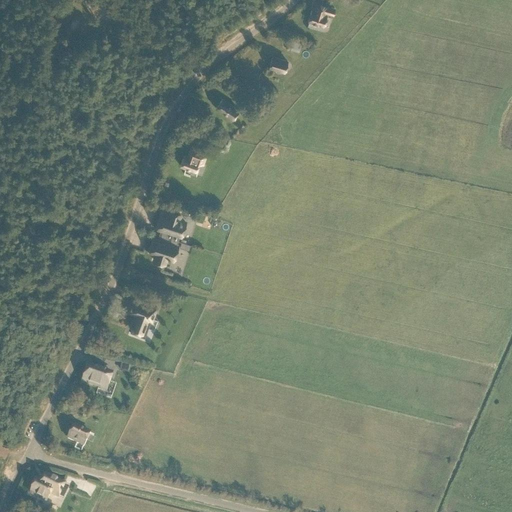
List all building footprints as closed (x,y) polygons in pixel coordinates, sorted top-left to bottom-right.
[(331,2),(327,1),(326,6),(316,3),(313,12),(311,11),(308,22),(323,26),(326,16),(332,17),(332,14),(333,15),(335,9),(329,8),(331,2)] [(293,39),(291,46),(300,48),(301,42),(293,39)] [(284,72),(287,62),(272,57),(269,68),(284,72)] [(232,120),(238,111),(221,100),(215,109),(232,120)] [(249,120),(256,112),(250,107),(247,110),(249,112),(245,116),(249,120)] [(222,148),(224,142),(213,138),(212,144),(222,148)] [(206,155),(190,149),(187,157),(184,156),(180,166),(195,172),(198,163),(203,165),(206,155)] [(162,231),(161,236),(177,241),(179,236),(181,236),(185,222),(178,220),(180,214),(170,211),(168,217),(162,215),(157,229),(162,231)] [(159,240),(154,239),(150,253),(155,255),(154,261),(164,264),(166,258),(173,260),(177,246),(175,246),(177,241),(161,236),(159,240)] [(180,247),(189,250),(190,245),(181,242),(180,247)] [(150,298),(159,301),(161,295),(152,292),(150,298)] [(132,299),(128,312),(135,315),(130,329),(142,333),(148,319),(151,321),(156,308),(142,303),(132,299)] [(121,370),(128,372),(130,366),(123,364),(121,370)] [(103,372),(88,366),(84,377),(82,382),(106,390),(111,374),(103,372)] [(74,426),(68,439),(76,443),(82,430),(74,426)] [(82,430),(76,443),(84,447),(90,434),(82,430)] [(62,485),(44,476),(40,483),(36,481),(30,493),(46,502),(50,494),(55,497),(62,485)]
